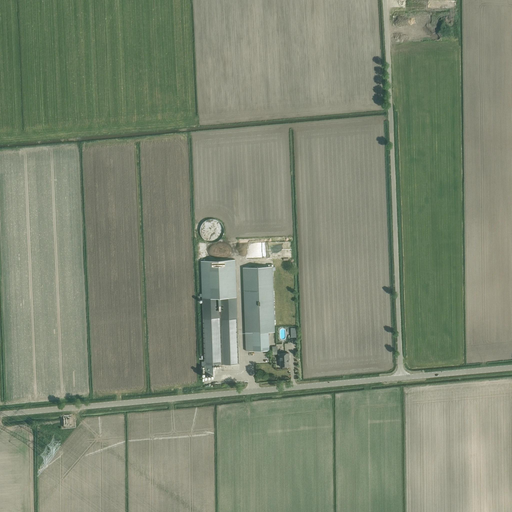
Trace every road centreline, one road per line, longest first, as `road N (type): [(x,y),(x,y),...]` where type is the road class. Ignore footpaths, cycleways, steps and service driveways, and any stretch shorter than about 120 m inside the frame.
road 1 (tertiary): [(0,414),(400,377)]
road 2 (unclassified): [(400,377),(384,0)]
